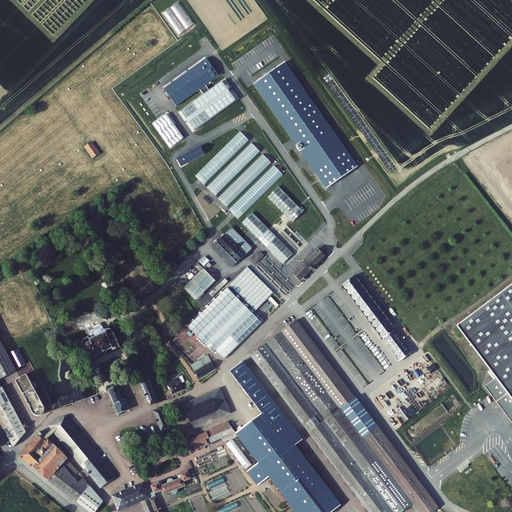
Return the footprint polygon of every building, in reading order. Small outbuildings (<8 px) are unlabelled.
[(179,2),(163,13),(178,35),(194,24),(179,2)] [(253,49),(248,54),(252,60),(258,56),(253,49)] [(241,58),(246,65),(251,61),(246,54),(241,58)] [(205,58),(163,88),(176,105),(199,88),(205,84),(218,74),(205,58)] [(357,167),(285,63),(254,84),(296,145),(300,142),(304,148),(300,151),(326,188),(357,167)] [(203,93),(180,111),(193,129),(235,98),(222,80),(209,89),(203,93)] [(209,89),(205,84),(199,88),(203,93),(209,89)] [(152,124),(169,147),(183,136),(166,113),(152,124)] [(96,138),(89,143),(96,153),(103,148),(96,138)] [(208,187),(216,196),(261,151),(252,143),(208,187)] [(200,146),(177,158),(181,166),(204,153),(200,146)] [(219,198),(228,207),(272,163),(263,154),(219,198)] [(230,210),(239,219),(283,175),(275,166),(230,210)] [(307,207),(283,183),(273,193),(297,217),(307,207)] [(257,209),(247,219),(287,259),(297,250),(257,209)] [(256,244),(236,223),(218,241),(238,262),(256,244)] [(298,269),(305,276),(330,251),(323,244),(298,269)] [(261,252),(253,259),(256,263),(264,255),(261,252)] [(252,263),(234,281),(260,307),(278,289),(252,263)] [(208,265),(189,284),(200,295),(220,276),(208,265)] [(412,351),(355,275),(341,285),(399,362),(412,351)] [(224,277),(210,294),(213,297),(228,281),(224,277)] [(232,281),(199,314),(225,341),(258,308),(232,281)] [(511,284),(461,321),(494,366),(499,374),(497,376),(488,382),(511,416),(511,284)] [(267,317),(260,310),(256,315),(263,322),(267,317)] [(253,316),(227,343),(234,350),(261,324),(253,316)] [(354,398),(296,321),(249,355),(312,438),(324,454),(326,457),(350,488),(367,511),(401,511),(412,504),(418,511),(432,511),(438,508),(378,428),(363,439),(340,409),(354,398)] [(111,330),(110,327),(93,334),(94,336),(91,338),(93,344),(91,345),(93,349),(95,348),(98,354),(102,352),(101,349),(116,342),(117,345),(124,342),(118,328),(111,330)] [(20,366),(0,328),(0,409),(17,443),(34,423),(28,417),(25,419),(2,376),(20,366)] [(21,364),(30,360),(24,348),(15,353),(21,364)] [(212,351),(196,361),(203,373),(220,363),(212,351)] [(229,372),(261,414),(235,433),(257,463),(247,471),(257,485),(269,476),(295,511),(328,511),(340,504),(294,445),(302,439),(242,362),(229,372)] [(499,374),(494,366),(491,368),(497,376),(499,374)] [(168,396),(157,367),(143,371),(155,400),(168,396)] [(46,402),(30,371),(18,377),(35,408),(35,409),(36,409),(37,410),(38,411),(39,411),(40,411),(41,411),(42,411),(43,410),(44,410),(45,409),(46,408),(46,407),(47,406),(47,405),(47,404),(47,403),(46,402)] [(182,373),(171,378),(176,389),(187,385),(182,373)] [(127,396),(121,380),(118,381),(118,382),(114,384),(124,409),(134,404),(130,395),(127,396)] [(90,394),(86,385),(75,388),(76,391),(62,396),(63,397),(56,400),(58,405),(90,394)] [(231,413),(220,389),(183,405),(185,411),(213,398),(219,410),(190,423),(193,430),(231,413)] [(219,410),(213,398),(185,411),(190,423),(219,410)] [(378,428),(354,398),(340,409),(363,439),(378,428)] [(174,423),(166,404),(157,406),(165,426),(174,423)] [(71,413),(67,412),(59,416),(53,421),(56,425),(58,428),(105,484),(120,472),(71,413)] [(233,428),(229,422),(184,442),(186,448),(194,445),(206,440),(209,438),(231,428),(233,428)] [(58,428),(56,425),(48,432),(51,434),(58,428)] [(48,432),(43,427),(23,451),(98,511),(108,498),(88,474),(82,478),(80,475),(66,459),(71,454),(71,453),(60,442),(51,434),(48,432)] [(233,433),(231,428),(209,438),(211,443),(233,433)] [(208,445),(206,440),(194,445),(196,450),(208,445)] [(233,440),(227,443),(236,458),(240,456),(237,451),(239,450),(233,440)] [(85,470),(71,454),(66,459),(80,475),(85,470)] [(195,474),(192,466),(184,470),(186,473),(178,476),(172,479),(165,482),(163,478),(155,481),(158,488),(159,489),(166,486),(167,490),(175,487),(176,489),(178,490),(181,488),(182,486),(181,485),(190,481),(188,477),(195,474)] [(152,490),(148,479),(118,492),(124,506),(145,497),(154,494),(152,490)] [(168,511),(160,491),(154,494),(157,501),(148,505),(151,511),(168,511)] [(157,501),(154,494),(145,497),(148,505),(157,501)]
